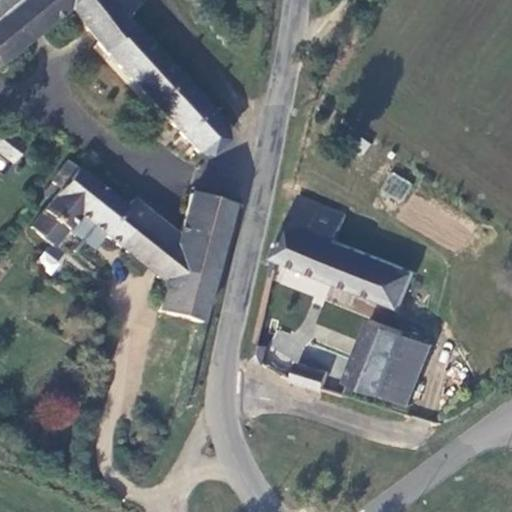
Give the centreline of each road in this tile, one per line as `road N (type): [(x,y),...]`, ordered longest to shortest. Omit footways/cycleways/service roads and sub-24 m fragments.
road 1 (unclassified): [(268,511),(234,457),(219,397),(300,0)]
road 2 (unknown): [(268,162),(118,0)]
road 3 (tertiary): [(511,417),(377,511)]
